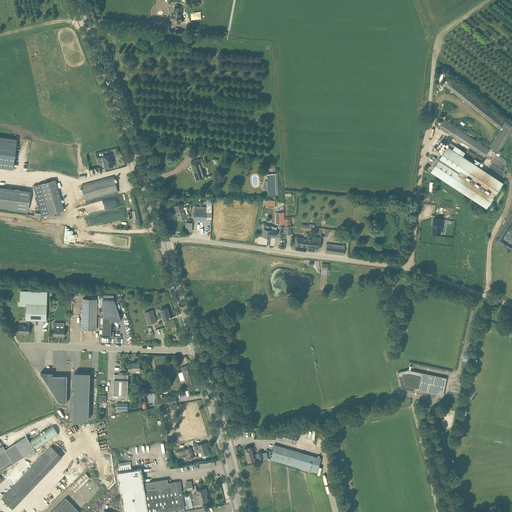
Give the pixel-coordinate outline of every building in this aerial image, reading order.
[(182,9),(175,7),(174,16),(172,15),(171,17),(170,19),(172,21),(173,21),(172,23),(180,25),(182,13),(183,9),(182,9)] [(506,122),(454,81),(450,78),(449,79),(450,80),(445,86),(500,129),(506,122)] [(490,150),(449,123),(444,120),(439,128),(485,157),(490,150)] [(511,126),(506,122),(490,148),(499,153),(511,131),(511,126)] [(0,166),(17,169),(21,138),(0,135),(0,166)] [(472,162),(463,156),(465,152),(455,146),(453,149),(448,146),(431,171),(486,207),(503,182),(478,166),(480,163),(474,159),(472,162)] [(104,164),(105,168),(113,166),(112,159),(113,159),(111,154),(103,157),(104,157),(106,163),(104,164)] [(204,168),(202,163),(201,159),(191,162),(194,171),(195,173),(194,173),(197,180),(205,177),(202,168),(204,168)] [(276,195),(276,174),(267,174),(267,181),(264,181),(262,189),(268,190),(268,195),(276,195)] [(86,201),(118,192),(114,176),(81,185),(86,201)] [(40,184),(34,186),(41,211),(42,216),(63,210),(62,205),(60,196),(45,200),(40,184)] [(22,190),(14,189),(11,209),(27,211),(30,191),(22,190)] [(185,214),(183,208),(182,204),(174,206),(179,220),(189,217),(188,213),(185,214)] [(206,221),(206,219),(212,219),(212,205),(206,205),(206,206),(202,206),(202,208),(195,207),(194,220),(206,221)] [(283,212),(275,212),(276,224),(284,223),(283,212)] [(430,220),(429,229),(436,230),(436,224),(437,224),(438,215),(430,214),(429,220),(430,220)] [(268,225),(264,225),(263,229),(265,229),(263,236),(270,237),(271,236),(276,237),(277,231),(271,230),(271,226),(268,226),(268,225)] [(308,238),(297,237),(296,246),(319,249),(321,238),(308,236),(308,238)] [(344,255),(345,248),(345,245),(326,244),(327,244),(327,246),(326,246),(327,247),(326,250),(325,250),(326,250),(326,253),(325,253),(344,255)] [(47,292),(20,291),(20,304),(26,304),(26,325),(19,325),(19,333),(23,333),(23,334),(29,334),(30,325),(29,325),(29,320),(47,321),(47,292)] [(82,329),(96,329),(97,299),(83,298),(82,329)] [(121,319),(114,300),(103,299),(102,335),(106,336),(106,338),(114,338),(114,331),(111,331),(111,322),(121,319)] [(167,307),(160,309),(162,314),(158,316),(159,319),(163,317),(164,321),(171,319),(167,307)] [(156,322),(155,317),(153,310),(144,312),(148,324),(156,322)] [(65,328),(64,328),(64,322),(54,322),(54,324),(53,324),(52,329),(54,329),(53,336),(64,336),(65,328)] [(140,370),(140,362),(138,360),(136,362),(133,362),(133,364),(129,364),(128,372),(134,372),(136,370),(140,370)] [(181,367),(182,372),(186,384),(187,384),(189,390),(197,387),(195,381),(190,365),(181,367)] [(408,370),(398,372),(399,376),(403,375),(405,385),(415,387),(414,390),(443,396),(447,378),(431,375),(408,370)] [(41,372),(40,373),(60,402),(66,403),(67,376),(52,375),(52,372),(41,372)] [(74,372),(73,423),(89,419),(90,373),(74,372)] [(128,395),(128,375),(123,375),(120,372),(119,373),(119,374),(114,374),(113,395),(128,395)] [(169,397),(157,400),(158,406),(170,404),(170,403),(177,402),(176,397),(169,398),(169,397)] [(53,426),(30,440),(35,449),(58,434),(53,426)] [(298,435),(285,431),(279,429),(276,438),(296,444),(298,435)] [(0,459),(5,468),(35,449),(27,436),(5,450),(8,455),(0,459)] [(202,455),(203,455),(207,453),(205,447),(207,446),(206,442),(198,445),(199,449),(197,450),(198,452),(201,451),(202,455)] [(274,446),(270,459),(317,472),(321,459),(315,457),(316,457),(296,451),(280,446),(280,447),(275,445),(274,446)] [(5,450),(3,446),(0,447),(0,471),(5,468),(0,459),(8,455),(5,450)] [(62,456),(51,446),(2,498),(13,509),(62,456)] [(256,453),(256,454),(253,455),(252,450),(251,446),(244,448),(245,452),(246,452),(247,457),(248,461),(253,460),(258,458),(258,460),(263,458),(262,451),(256,453)] [(188,459),(194,457),(191,447),(185,449),(185,450),(174,452),(176,457),(187,454),(188,459)] [(120,472),(118,472),(123,510),(126,511),(175,511),(176,510),(180,509),(180,508),(184,508),(181,486),(180,482),(180,481),(176,482),(168,483),(168,479),(144,482),(143,481),(142,468),(132,470),(120,472)] [(85,473),(71,487),(76,493),(90,478),(85,473)] [(191,480),(185,481),(187,490),(193,489),(196,489),(195,485),(192,485),(191,480)] [(199,502),(203,502),(208,500),(206,492),(207,492),(206,488),(197,490),(197,493),(193,494),(196,505),(200,504),(199,502)] [(75,504),(73,505),(66,497),(50,511),(79,511),(81,509),(75,504)]
